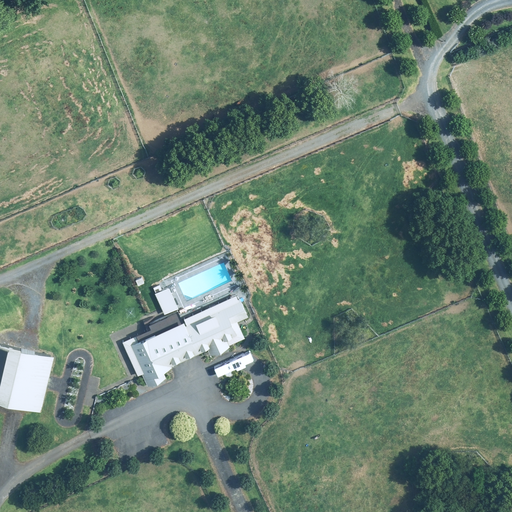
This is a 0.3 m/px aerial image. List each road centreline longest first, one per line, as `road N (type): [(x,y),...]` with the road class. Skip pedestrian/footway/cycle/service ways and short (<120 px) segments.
road 1 (track): [(0,286),(412,95)]
road 2 (track): [(511,335),(412,95),(415,71),(485,10),(511,2)]
road 3 (track): [(246,511),(200,405),(173,396),(14,473),(0,489)]
